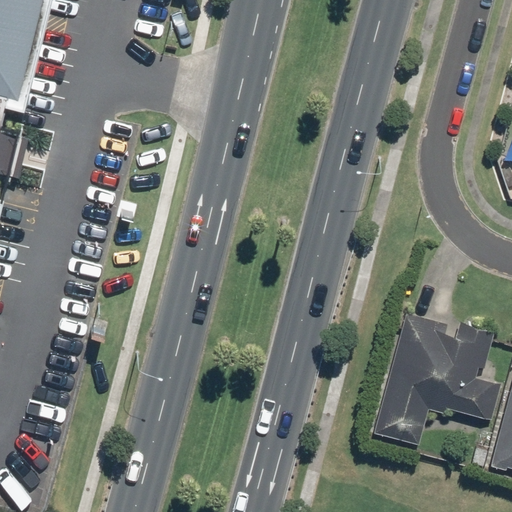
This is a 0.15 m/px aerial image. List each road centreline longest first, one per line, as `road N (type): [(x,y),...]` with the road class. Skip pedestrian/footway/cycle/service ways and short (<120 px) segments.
road 1 (primary): [(109,511),(256,0)]
road 2 (primary): [(381,0),(242,511)]
road 3 (residential): [(511,256),(463,234),(440,187),(434,142),(475,0)]
